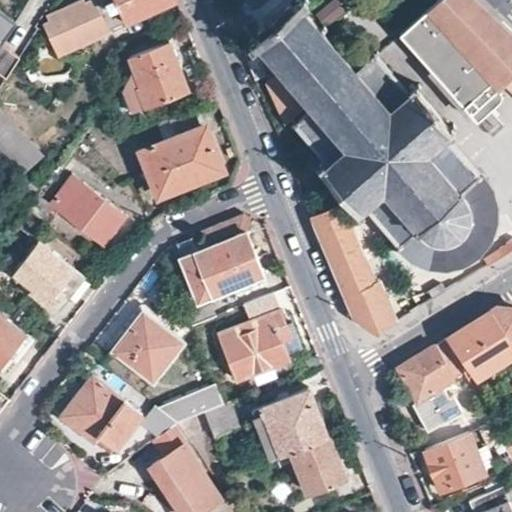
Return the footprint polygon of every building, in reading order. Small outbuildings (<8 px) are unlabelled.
[(86,0),(81,3),(77,0),(46,24),(57,50),(78,41),(80,44),(112,31),(110,28),(173,0),(86,0)] [(376,55),(380,53),(375,48),(372,51),(369,49),(365,52),(367,55),(354,67),(321,29),(325,27),(323,24),(321,21),(318,24),(304,8),(308,5),(306,3),(308,0),(293,0),(295,1),(292,4),(288,0),(273,14),(257,29),(260,32),(255,36),(252,32),(247,37),(250,41),(246,44),(252,50),(256,46),(258,49),(261,46),(274,64),(272,67),(276,71),(267,80),(284,121),(291,115),(307,101),(310,105),(298,116),(293,117),(295,120),(291,123),(294,127),(298,124),(326,157),(318,162),(321,166),(317,168),(321,173),(325,170),(351,201),(351,202),(350,203),(350,204),(350,205),(350,206),(350,207),(351,208),(353,208),(355,209),(357,208),(359,208),(360,207),(361,206),(361,204),(361,203),(363,200),(404,247),(406,250),(409,252),(411,254),(414,256),(421,260),(429,263),(437,265),(446,265),(445,269),(453,269),(453,265),(463,261),(472,257),(481,250),(487,242),(492,232),(493,228),(498,229),(499,223),(495,222),(495,219),(494,201),(493,196),(491,190),(488,186),(485,181),(441,131),(444,130),(446,130),(448,129),(449,129),(449,128),(449,127),(449,126),(449,125),(450,124),(450,123),(451,122),(452,122),(448,116),(444,120),(439,114),(416,88),(419,85),(416,81),(413,84),(411,82),(404,87),(376,55)] [(321,21),(323,24),(344,8),(337,0),(329,0),(313,13),(321,21)] [(503,87),(511,94),(511,36),(472,0),(440,0),(399,38),(478,125),(502,103),(503,87)] [(0,32),(5,36),(16,22),(0,9),(0,32)] [(5,36),(0,32),(0,70),(6,76),(20,54),(2,40),(5,36)] [(171,39),(130,54),(136,70),(131,94),(137,109),(190,89),(171,39)] [(248,60),(256,79),(268,75),(260,55),(248,60)] [(0,104),(0,146),(22,171),(43,152),(0,104)] [(137,135),(156,186),(186,175),(189,181),(223,168),(206,125),(202,127),(195,112),(177,119),(182,134),(166,140),(159,126),(137,135)] [(36,191),(26,206),(50,224),(61,210),(104,243),(126,214),(72,173),(49,201),(36,191)] [(186,175),(156,186),(159,192),(189,181),(186,175)] [(21,180),(14,190),(26,200),(34,190),(21,180)] [(339,204),(313,215),(355,316),(379,329),(395,320),(378,280),(373,282),(339,204)] [(206,228),(212,243),(181,255),(199,300),(264,276),(247,232),(251,219),(242,213),(206,228)] [(54,308),(66,292),(67,291),(62,286),(77,266),(41,239),(15,271),(33,286),(30,289),(54,308)] [(511,239),(500,247),(503,254),(511,248),(511,239)] [(67,291),(66,292),(70,296),(87,275),(77,266),(62,286),(67,291)] [(433,297),(446,289),(442,281),(429,289),(433,297)] [(188,295),(182,297),(193,323),(210,317),(205,307),(195,311),(188,295)] [(210,317),(193,323),(199,340),(220,331),(238,377),(291,357),(283,339),(289,335),(291,338),(293,337),(292,334),(281,308),(279,308),(276,303),(265,308),(267,312),(225,329),(219,314),(210,317)] [(511,339),(511,306),(495,305),(491,308),(511,339)] [(477,374),(511,351),(511,339),(491,308),(469,322),(449,334),(477,374)] [(145,310),(115,348),(155,378),(184,340),(145,310)] [(0,368),(11,354),(27,333),(0,311),(0,368)] [(34,338),(27,333),(11,354),(17,359),(34,338)] [(438,385),(463,370),(445,336),(398,366),(418,397),(410,403),(427,430),(460,409),(450,394),(446,397),(438,385)] [(227,365),(211,371),(216,384),(223,403),(230,400),(246,394),(240,382),(235,384),(227,365)] [(144,414),(94,375),(64,413),(97,441),(98,440),(111,451),(115,446),(118,448),(144,414)] [(475,391),(480,400),(497,388),(492,379),(475,391)] [(223,403),(216,384),(161,408),(178,421),(180,420),(207,410),(223,403)] [(253,408),(271,457),(294,448),(328,434),(310,386),(253,408)] [(230,400),(223,403),(207,410),(213,425),(216,432),(238,423),(230,400)] [(178,421),(161,408),(156,404),(143,422),(160,435),(178,421)] [(213,425),(207,410),(180,420),(191,436),(213,425)] [(492,422),(497,432),(503,429),(493,411),(487,414),(492,422)] [(180,420),(178,421),(160,435),(155,438),(165,454),(153,462),(185,511),(196,511),(221,495),(185,440),(191,436),(180,420)] [(505,476),(511,473),(511,459),(507,450),(500,437),(497,432),(492,422),(478,427),(505,476)] [(483,475),(466,431),(421,449),(439,493),(483,475)] [(507,450),(511,446),(511,432),(511,431),(500,437),(507,450)] [(344,475),(328,434),(294,448),(310,489),(344,475)] [(90,462),(75,468),(81,485),(97,479),(90,462)] [(511,511),(511,486),(511,485),(473,500),(477,511),(511,511)] [(271,496),(257,502),(261,511),(270,511),(276,510),(271,496)] [(245,507),(246,511),(276,511),(276,510),(270,511),(261,511),(257,502),(245,507)]
